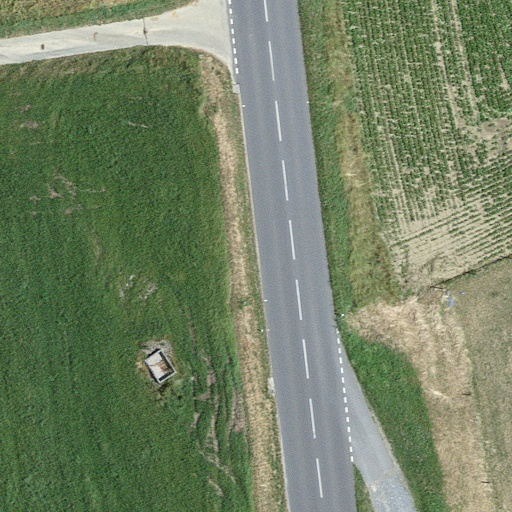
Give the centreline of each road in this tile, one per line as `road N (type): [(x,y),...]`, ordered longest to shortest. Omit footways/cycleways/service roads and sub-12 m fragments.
road 1 (secondary): [(310,399),(266,0)]
road 2 (unclassified): [(397,511),(363,441),(310,399)]
